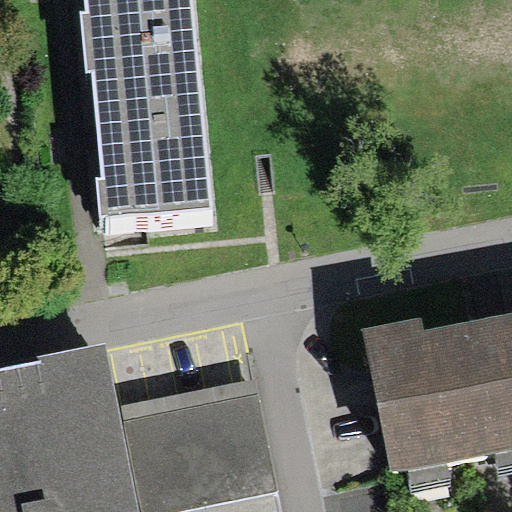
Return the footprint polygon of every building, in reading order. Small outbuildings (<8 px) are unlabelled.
[(76,0),(83,69),(193,55),(187,0),(76,0)] [(193,55),(83,69),(100,242),(210,232),(193,55)] [(423,336),(364,348),(393,487),(511,462),(511,331),(426,349),(423,336)] [(0,383),(0,511),(138,511),(119,414),(108,361),(0,383)] [(255,386),(119,414),(138,511),(224,511),(279,501),(255,386)]
